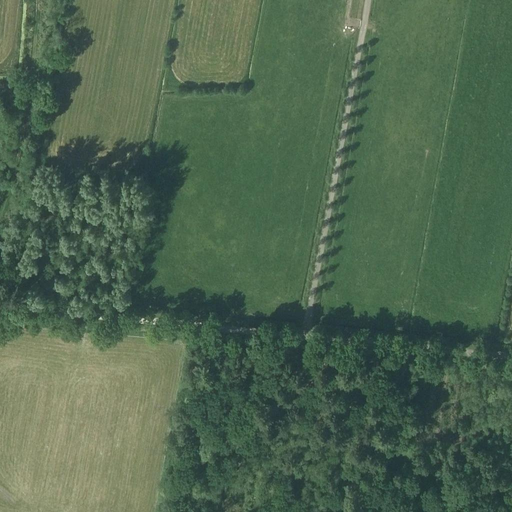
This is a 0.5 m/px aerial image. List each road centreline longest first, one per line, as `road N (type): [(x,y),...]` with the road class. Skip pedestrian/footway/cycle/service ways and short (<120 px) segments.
road 1 (track): [(0,302),(406,344)]
road 2 (track): [(378,511),(406,344)]
